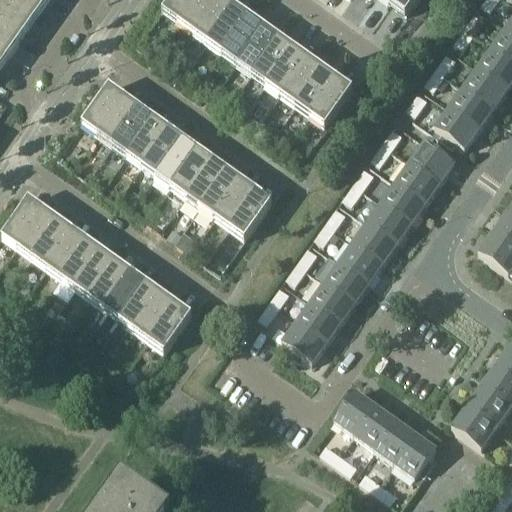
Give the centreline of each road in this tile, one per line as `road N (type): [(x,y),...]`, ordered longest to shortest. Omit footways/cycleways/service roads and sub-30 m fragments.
road 1 (residential): [(288,187),(96,47)]
road 2 (residential): [(511,149),(452,229),(441,268),(457,295),(511,328)]
road 3 (residential): [(199,294),(12,163)]
road 4 (residential): [(92,0),(15,104),(43,122)]
